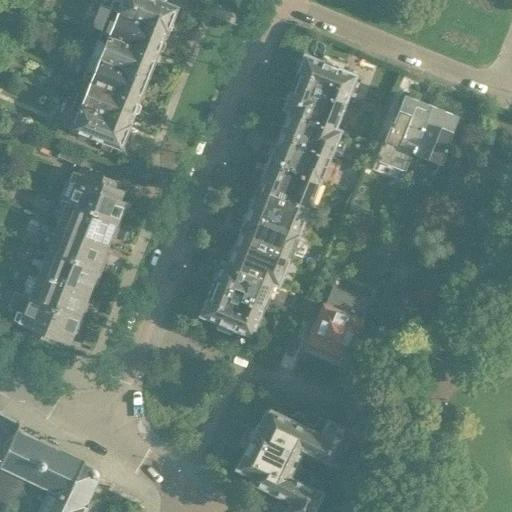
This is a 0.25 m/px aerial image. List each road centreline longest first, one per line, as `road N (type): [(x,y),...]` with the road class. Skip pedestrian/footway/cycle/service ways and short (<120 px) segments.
road 1 (residential): [(140,329),(274,2)]
road 2 (residential): [(274,2),(501,92),(511,63)]
road 3 (residential): [(180,493),(241,368)]
